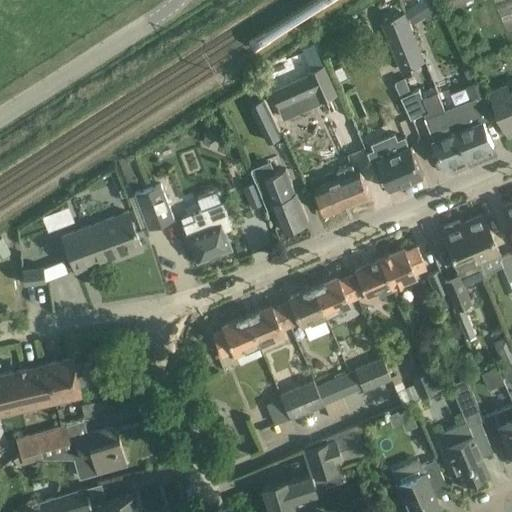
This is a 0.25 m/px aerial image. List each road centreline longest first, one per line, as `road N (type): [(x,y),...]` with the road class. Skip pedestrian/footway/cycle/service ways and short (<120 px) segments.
road 1 (residential): [(159,313),(511,165)]
road 2 (unclassified): [(0,119),(180,0)]
road 3 (unclassified): [(211,511),(159,313)]
road 4 (unclassified): [(0,336),(159,313)]
